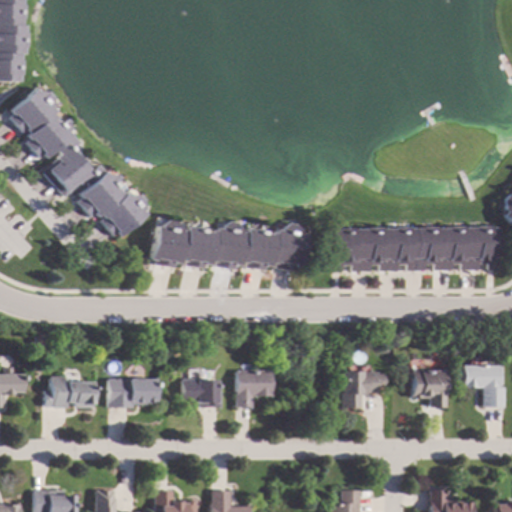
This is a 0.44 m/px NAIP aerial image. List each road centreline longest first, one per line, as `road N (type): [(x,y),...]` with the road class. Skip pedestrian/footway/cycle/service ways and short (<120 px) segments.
road 1 (residential): [(0,295),(33,309),(502,306),(511,298)]
road 2 (residential): [(511,442),(0,450)]
